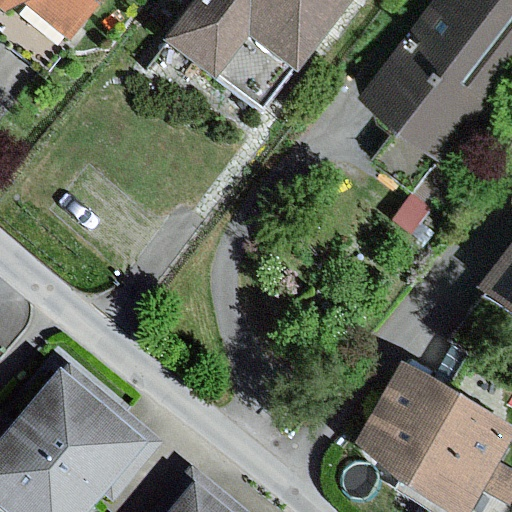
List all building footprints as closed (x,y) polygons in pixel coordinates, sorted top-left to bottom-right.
[(0,0),(0,12),(5,17),(24,8),(72,43),(106,0),(0,0)] [(351,0),(202,0),(169,47),(267,117),(351,0)] [(511,105),(511,0),(435,0),(369,92),(376,97),(449,150),(454,153),(494,97),(510,108),(511,105)] [(449,150),(376,97),(382,123),(396,133),(374,161),(418,191),(449,150)] [(511,259),(494,285),(511,297),(511,259)] [(511,446),(511,431),(405,370),(359,451),(399,489),(439,511),(475,511),(486,495),(511,509),(511,508),(511,472),(501,467),(511,446)] [(96,511),(150,446),(61,373),(0,447),(0,510),(2,511),(96,511)] [(229,511),(200,488),(179,511),(229,511)]
